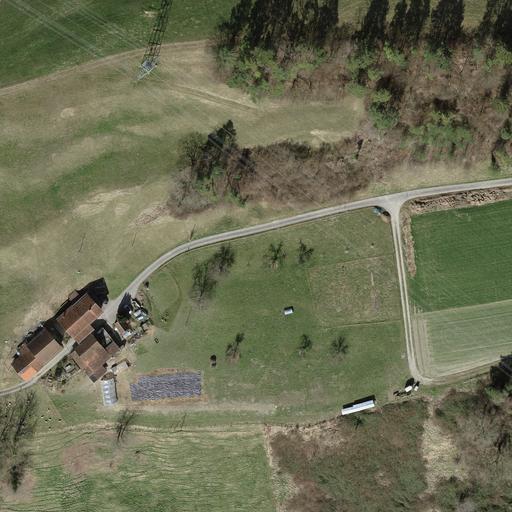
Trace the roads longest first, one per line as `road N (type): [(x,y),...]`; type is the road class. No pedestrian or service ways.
road 1 (track): [(0,396),(32,385),(163,259),(192,246),(393,199),(511,182)]
road 2 (track): [(0,94),(141,54),(298,33),(398,36)]
road 3 (track): [(393,199),(421,379),(437,384),(511,363)]
